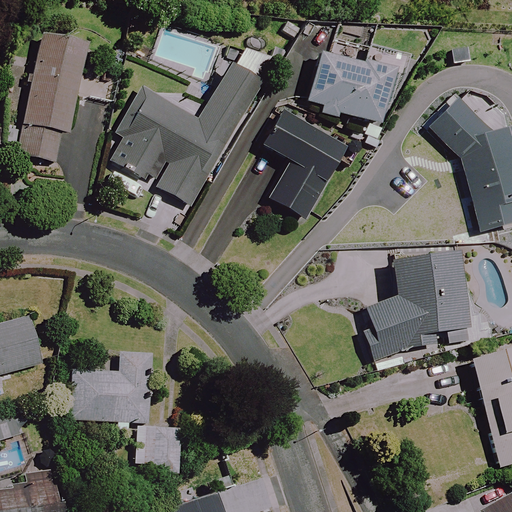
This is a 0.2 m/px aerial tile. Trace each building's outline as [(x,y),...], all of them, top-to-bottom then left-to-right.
[(17,158),(55,165),(60,136),(68,138),(75,98),(84,45),(39,36),(35,61),(15,57),(0,142),(19,145),(17,158)] [(384,110),(387,111),(394,83),(386,81),(388,71),(359,64),(358,68),(314,57),(302,105),(320,109),(318,118),(337,123),(338,118),(365,125),(361,147),(376,150),(380,124),(384,110)] [(156,189),(189,208),(242,113),(249,117),(264,90),(227,69),(196,124),(139,92),(114,138),(122,142),(110,163),(140,180),(143,176),(159,184),(156,189)] [(466,209),(472,234),(511,227),(511,128),(483,133),(453,99),(427,130),(458,172),(458,176),(452,177),(460,210),(466,209)] [(330,133),(282,108),(259,151),(285,164),(265,202),(303,222),(342,149),(326,140),(330,133)] [(391,303),(361,312),(370,333),(359,338),(374,373),(410,363),(407,353),(435,346),(432,335),(466,331),(453,253),(384,261),(391,303)] [(0,376),(39,366),(27,320),(0,326),(0,376)] [(511,464),(511,350),(466,363),(495,470),(511,464)] [(150,357),(116,355),(115,375),(70,372),(67,422),(114,425),(114,434),(124,435),(124,423),(145,425),(150,357)] [(0,442),(18,437),(11,416),(0,419),(0,442)] [(179,431),(134,429),(132,473),(177,476),(179,431)] [(67,511),(67,507),(60,508),(57,473),(25,477),(26,485),(11,487),(11,493),(0,494),(0,511),(67,511)] [(219,511),(214,494),(198,499),(194,484),(176,489),(180,500),(162,505),(163,511),(219,511)] [(511,511),(511,500),(490,511),(511,511)]
